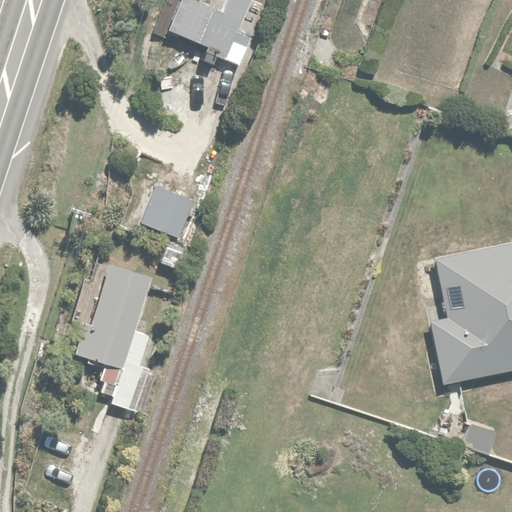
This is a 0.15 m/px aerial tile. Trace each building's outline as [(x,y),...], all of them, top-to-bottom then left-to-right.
[(192,0),(182,0),(167,32),(241,67),(256,36),(240,29),(254,0),(227,0),(221,14),(192,0)] [(151,176),(132,213),(177,237),(197,200),(151,176)] [(420,315),(433,376),(511,359),(511,233),(430,250),(443,310),(420,315)] [(160,235),(150,256),(176,269),(187,248),(160,235)] [(89,371),(105,376),(99,395),(121,403),(146,330),(125,323),(145,266),(99,251),(80,305),(76,304),(63,342),(96,353),(89,371)] [(27,496),(61,508),(89,432),(55,420),(27,496)] [(471,423),(463,444),(489,453),(497,432),(471,423)]
